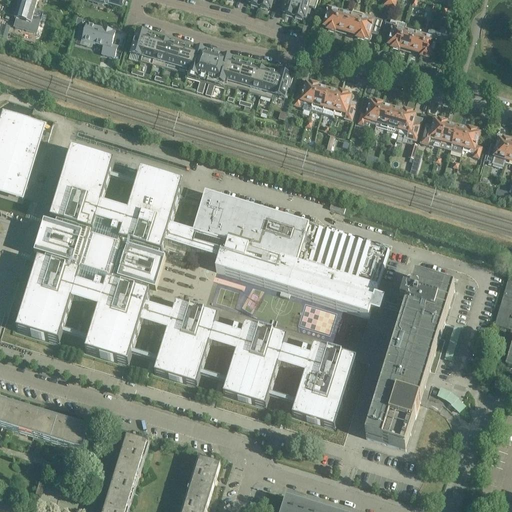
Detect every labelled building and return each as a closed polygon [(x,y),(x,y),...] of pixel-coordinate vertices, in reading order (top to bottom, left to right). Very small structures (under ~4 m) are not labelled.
[(19,6),(35,11),(37,0),(18,0),(17,6),(19,6)] [(93,0),(93,1),(121,9),(122,6),(123,6),(124,0),(93,0)] [(269,9),(271,10),(273,0),(279,0),(280,0),(261,0),(259,8),(261,8),(261,9),(267,11),(267,10),(268,10),(269,9)] [(285,15),(284,16),(285,16),(285,17),(292,19),(292,18),(293,19),(298,0),(280,0),(286,2),(282,14),(285,15)] [(303,20),(305,21),(309,8),(315,10),(317,0),(298,0),(293,19),(295,19),(295,20),(301,21),(303,21),(303,20)] [(384,0),(383,7),(389,9),(391,0),(384,0)] [(391,0),(389,9),(394,10),(397,0),(391,0)] [(35,11),(19,6),(14,20),(31,25),(35,11)] [(327,31),(334,33),(339,14),(333,12),(334,10),(329,9),(325,23),(324,23),(322,28),(327,29),(327,31)] [(335,31),(346,35),(351,17),(344,15),(345,13),(340,12),(339,14),(334,33),(335,31)] [(351,17),(346,35),(356,38),(356,40),(362,19),(358,17),(357,19),(351,17)] [(362,19),(356,40),(364,42),(364,40),(369,41),(371,36),(370,36),(370,35),(377,37),(382,22),(374,20),(373,22),(369,20),(368,22),(362,20),(363,19),(362,19)] [(391,50),(398,52),(406,26),(391,21),(389,26),(386,25),(382,40),(388,42),(386,46),(392,48),(391,50)] [(112,34),(112,33),(103,30),(102,31),(87,26),(83,41),(93,44),(93,45),(104,48),(102,56),(114,60),(117,48),(111,46),(115,34),(112,34)] [(400,50),(410,53),(415,36),(409,34),(409,32),(405,30),(406,26),(398,52),(399,52),(400,50)] [(143,35),(135,33),(132,44),(133,45),(130,55),(142,59),(143,59),(149,39),(149,37),(143,35)] [(444,33),(441,43),(446,45),(449,34),(444,33)] [(420,58),(421,58),(426,37),(422,36),(421,38),(415,36),(410,53),(421,56),(420,58)] [(426,37),(421,58),(428,60),(428,58),(433,60),(435,55),(434,55),(438,40),(433,39),(433,41),(426,39),(427,37),(426,37)] [(158,41),(154,40),(149,39),(143,59),(142,59),(141,64),(153,67),(160,42),(158,41)] [(165,43),(166,43),(161,42),(160,42),(153,67),(164,70),(171,45),(165,43)] [(181,48),(181,47),(177,46),(177,47),(171,45),(164,70),(176,74),(183,48),(181,48)] [(193,51),(189,50),(183,48),(176,74),(187,77),(194,52),(193,51)] [(194,52),(187,77),(186,80),(200,84),(206,85),(209,86),(214,88),(226,91),(226,88),(233,63),(234,62),(231,61),(231,60),(224,58),(224,59),(221,58),(221,59),(206,55),(207,54),(204,53),(204,52),(197,50),(197,51),(194,50),(194,52)] [(238,64),(234,63),(233,63),(226,88),(236,91),(237,89),(238,89),(244,66),(238,64)] [(238,89),(247,92),(247,94),(249,95),(256,69),(250,68),(250,67),(246,66),(244,66),(238,89)] [(266,72),(262,71),(256,69),(249,95),(260,98),(267,73),(266,72)] [(273,74),(269,73),(267,73),(260,98),(272,101),(273,97),(272,96),(278,76),(273,74)] [(285,100),(288,89),(290,90),(293,78),(285,76),(279,74),(278,76),(272,96),(273,97),(285,100)] [(311,108),(312,108),(318,87),(310,84),(309,86),(306,85),(302,97),(296,95),(293,107),(299,108),(303,109),(303,111),(310,113),(311,108)] [(318,87),(312,108),(315,109),(316,107),(323,109),(328,91),(322,89),(322,90),(317,89),(318,87)] [(329,113),(334,114),(340,93),(339,95),(334,94),(335,92),(328,91),(323,109),(330,111),(329,113)] [(340,93),(334,114),(335,112),(341,114),(340,116),(345,117),(344,121),(350,123),(355,105),(349,104),(351,98),(346,97),(347,95),(340,93)] [(361,114),(357,125),(363,127),(369,128),(369,125),(375,127),(382,105),(375,103),(374,105),(370,103),(366,116),(361,114)] [(382,106),(382,105),(375,129),(386,132),(387,128),(393,109),(387,107),(386,109),(382,107),(382,106)] [(393,109),(387,128),(393,130),(393,132),(397,133),(403,114),(399,112),(399,111),(393,109)] [(397,133),(397,135),(402,136),(404,137),(403,140),(416,144),(423,121),(420,120),(418,119),(417,122),(414,121),(415,116),(411,115),(411,114),(404,112),(403,114),(397,133)] [(0,190),(16,197),(17,193),(18,193),(19,192),(20,192),(20,191),(21,191),(21,190),(20,189),(20,188),(19,188),(20,183),(27,185),(40,143),(25,138),(29,125),(4,117),(0,130),(0,190)] [(439,149),(446,124),(438,122),(438,123),(435,122),(432,130),(429,129),(429,127),(426,126),(420,145),(421,145),(431,148),(432,148),(432,147),(439,149)] [(450,153),(452,146),(457,128),(451,126),(450,127),(446,126),(446,124),(439,149),(439,150),(450,153)] [(452,146),(450,153),(461,156),(462,152),(468,130),(467,133),(463,131),(464,130),(457,128),(452,146)] [(468,130),(462,152),(473,155),(472,158),(479,160),(482,149),(476,148),(480,135),(476,134),(476,133),(468,130)] [(336,139),(330,137),(328,147),(334,149),(336,139)] [(490,147),(486,163),(492,164),(491,165),(503,169),(504,164),(510,143),(510,142),(503,140),(503,142),(499,141),(496,148),(490,147)] [(417,147),(412,146),(408,160),(413,161),(417,147)] [(43,230),(1,220),(0,219),(0,238),(12,241),(37,249),(35,257),(46,261),(45,265),(38,263),(17,333),(60,346),(266,410),(335,431),(366,440),(405,452),(445,325),(446,325),(456,292),(416,279),(385,268),(389,253),(205,196),(193,235),(175,230),(187,191),(183,189),(184,187),(73,153),(51,223),(57,225),(56,229),(44,225),(43,230)] [(331,205),(329,211),(343,215),(345,209),(331,205)] [(511,279),(509,279),(495,326),(511,331),(511,318),(511,317),(511,279)] [(455,326),(445,359),(452,361),(462,328),(455,326)] [(0,428),(84,454),(91,431),(0,402),(0,428)] [(128,438),(118,469),(138,475),(148,444),(128,438)] [(200,460),(191,492),(211,498),(221,467),(200,460)] [(118,469),(109,500),(129,506),(138,475),(118,469)] [(191,492),(184,511),(206,511),(211,498),(191,492)] [(328,511),(286,499),(282,511),(328,511)] [(109,500),(105,511),(127,511),(129,506),(109,500)]
